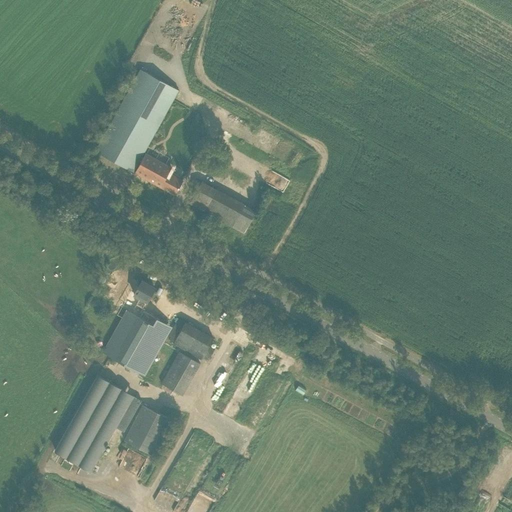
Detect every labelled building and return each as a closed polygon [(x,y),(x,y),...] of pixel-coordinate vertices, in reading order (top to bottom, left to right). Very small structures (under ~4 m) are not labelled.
[(95,151),(133,172),(178,90),(140,69),(95,151)] [(169,139),(197,155),(204,141),(176,126),(169,139)] [(183,181),(170,174),(171,171),(170,170),(171,168),(145,153),(134,173),(175,195),(183,181)] [(198,169),(207,174),(216,157),(206,153),(198,169)] [(189,203),(244,233),(255,212),(201,182),(194,195),(189,203)] [(125,300),(131,304),(103,352),(144,376),(168,334),(166,330),(156,324),(159,319),(142,310),(155,288),(142,281),(138,287),(134,284),(125,300)] [(178,318),(169,334),(175,337),(171,344),(200,360),(213,338),(178,318)] [(161,383),(182,395),(200,363),(179,351),(161,383)] [(60,453),(90,471),(115,427),(123,432),(141,400),(98,376),(71,421),(55,451),(60,453)] [(124,440),(153,455),(172,420),(142,404),(124,440)] [(174,511),(210,443),(191,433),(155,501),(174,511)]
